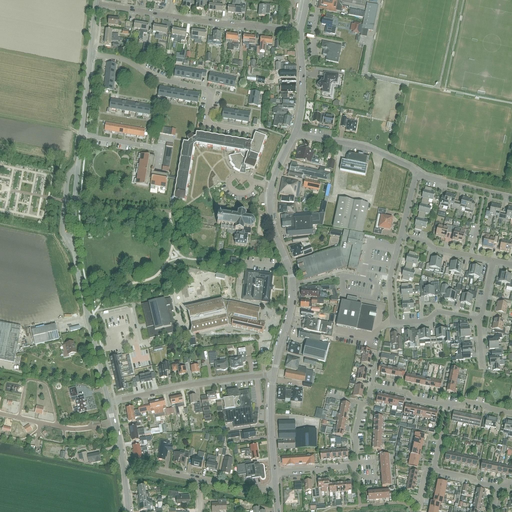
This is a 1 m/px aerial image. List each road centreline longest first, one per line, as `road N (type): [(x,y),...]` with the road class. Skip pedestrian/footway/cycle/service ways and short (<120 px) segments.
road 1 (unclassified): [(107,402),(76,262),(81,134)]
road 2 (residential): [(272,373),(293,284),(269,212),(269,186),(294,134)]
road 3 (residential): [(249,131),(206,124),(210,94),(202,88),(90,53)]
road 4 (residential): [(107,402),(272,373)]
road 5 (residential): [(511,412),(412,399),(371,385)]
road 6 (residential): [(479,319),(438,311),(426,321),(393,324),(390,275)]
road 7 (residential): [(300,32),(169,16)]
road 8 (residential): [(294,134),(365,147),(416,171)]
road 9 (unknown): [(380,153),(373,190),(354,196),(339,187),(339,142)]
